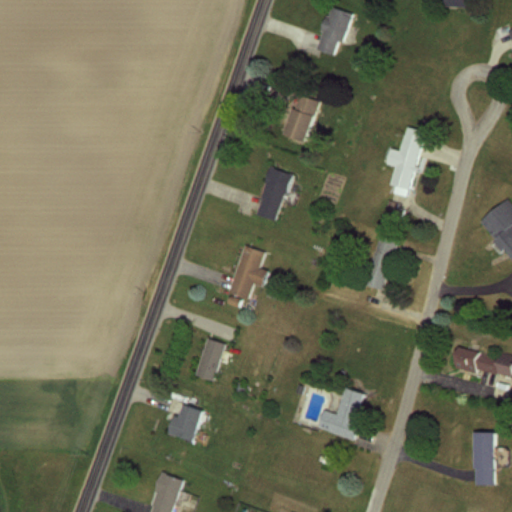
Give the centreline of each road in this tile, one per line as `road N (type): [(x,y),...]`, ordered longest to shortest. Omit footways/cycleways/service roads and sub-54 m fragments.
road 1 (residential): [(80,511),(264,0)]
road 2 (residential): [(373,511),(398,443),(476,131)]
road 3 (residential): [(495,112),(476,131),(462,93),(478,72),(498,80),(495,112)]
